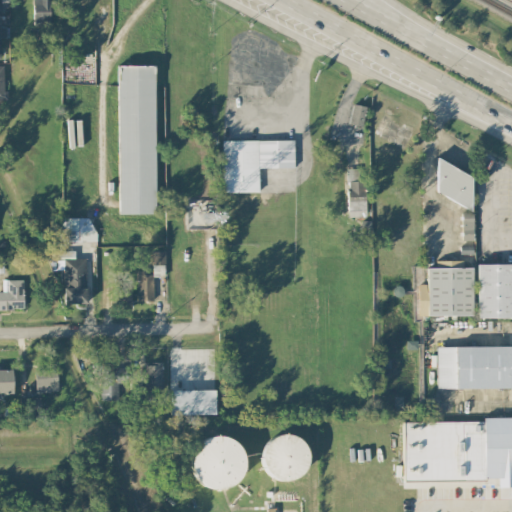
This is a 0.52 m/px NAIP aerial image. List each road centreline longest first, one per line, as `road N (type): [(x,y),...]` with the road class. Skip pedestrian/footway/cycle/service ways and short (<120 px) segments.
road 1 (trunk): [(236,0),(419,77)]
road 2 (trunk): [(279,0),(419,77)]
road 3 (residential): [(69,332),(216,328)]
